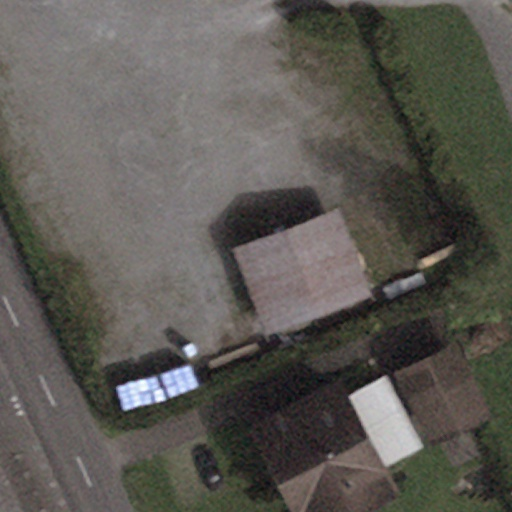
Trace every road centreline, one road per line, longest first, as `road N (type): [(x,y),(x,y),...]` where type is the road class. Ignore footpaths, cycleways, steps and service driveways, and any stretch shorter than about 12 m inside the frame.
road 1 (unknown): [(90,470),(454,322)]
road 2 (secondary): [(46,379),(111,511)]
